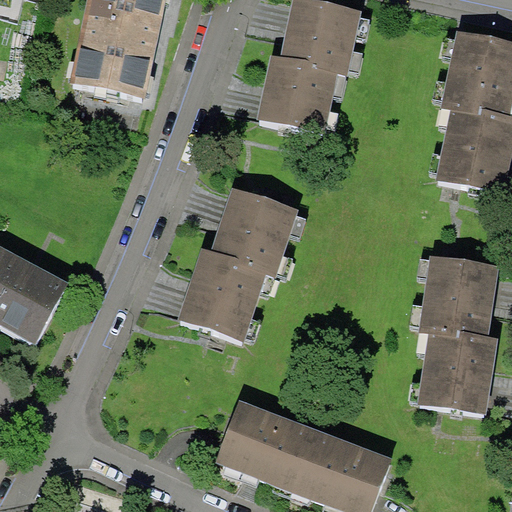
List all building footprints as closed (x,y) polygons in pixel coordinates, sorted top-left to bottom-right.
[(165,0),(89,0),(72,82),(145,98),(165,0)] [(357,18),(292,4),(280,64),(334,76),(344,78),(357,18)] [(511,105),(511,50),(456,40),(443,106),(453,108),(509,119),(511,105)] [(334,76),(280,64),(270,62),(256,123),(320,137),(334,76)] [(511,150),(511,121),(453,108),(436,183),(502,197),(511,150)] [(297,214),(230,193),(211,255),(266,273),(277,276),(297,214)] [(266,273),(211,255),(199,251),(175,324),(242,346),(266,273)] [(0,328),(38,348),(68,290),(0,255),(0,328)] [(499,271),(429,260),(419,333),(427,334),(489,343),(499,271)] [(489,343),(427,334),(416,410),(487,420),(498,345),(489,343)] [(241,415),(221,469),(337,511),(373,511),(389,469),(241,415)]
